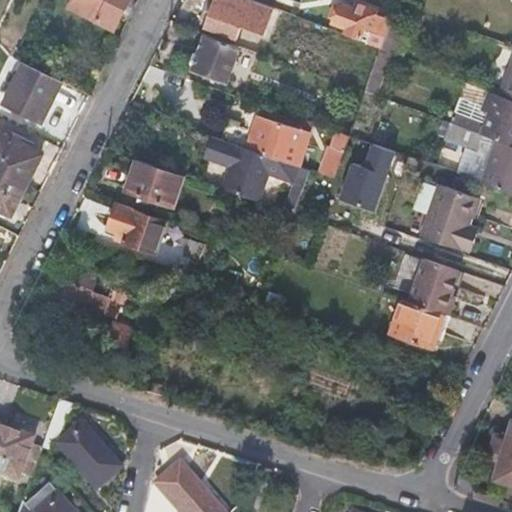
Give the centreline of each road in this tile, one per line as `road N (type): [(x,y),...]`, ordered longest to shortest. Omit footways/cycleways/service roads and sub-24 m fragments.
road 1 (residential): [(156,0),(0,312)]
road 2 (residential): [(511,309),(414,497)]
road 3 (residential): [(315,467),(152,413)]
road 4 (residential): [(152,413),(0,360)]
